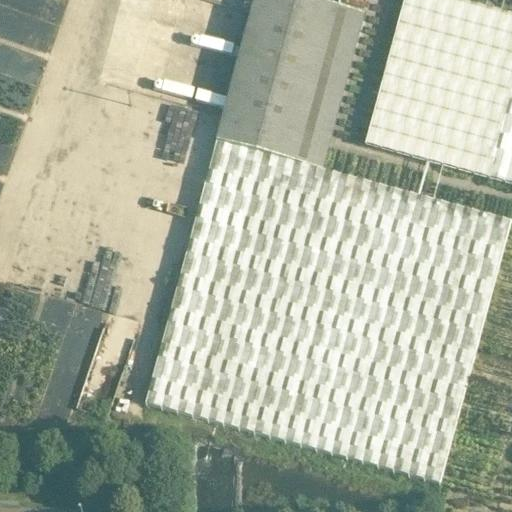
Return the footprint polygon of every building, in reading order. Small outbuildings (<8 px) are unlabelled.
[(339,10),(301,0),(256,0),(217,145),(218,145),(297,167),(339,10)] [(511,99),(511,18),(443,0),(407,0),(367,149),(489,182),(511,99)] [(297,167),(324,174),(365,17),(339,10),(297,167)] [(511,99),(489,182),(511,188),(511,99)] [(297,167),(218,145),(217,145),(147,407),(441,487),(511,226),(511,225),(324,174),(297,167)]
